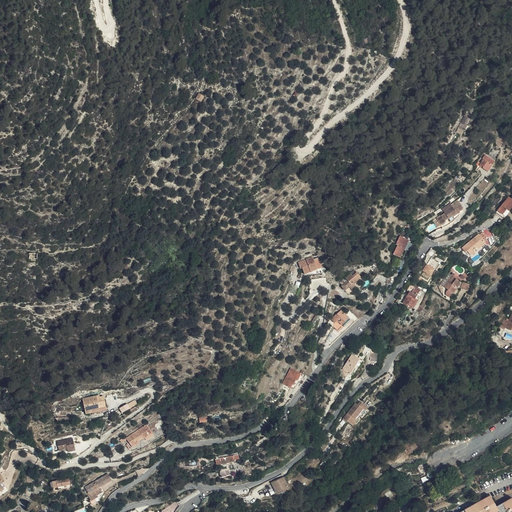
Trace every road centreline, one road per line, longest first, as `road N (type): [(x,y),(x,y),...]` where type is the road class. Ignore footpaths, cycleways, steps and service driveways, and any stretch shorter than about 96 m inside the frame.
road 1 (primary): [(511,263),(413,331),(213,511)]
road 2 (residential): [(511,273),(456,323),(397,350),(292,462),(235,489),(208,487)]
road 3 (primary): [(221,511),(418,333),(511,269)]
road 4 (track): [(401,0),(405,37),(393,62),(307,151),(301,144),(346,62),(332,0)]
road 5 (residential): [(102,511),(169,450),(231,438),(280,417),(327,354),(364,323)]
road 6 (track): [(332,511),(397,464),(445,453)]
